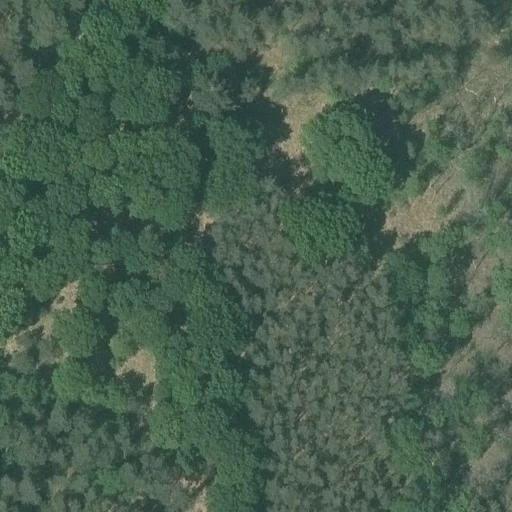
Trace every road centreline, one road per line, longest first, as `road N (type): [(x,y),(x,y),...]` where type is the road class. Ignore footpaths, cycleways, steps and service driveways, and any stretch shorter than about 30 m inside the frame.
road 1 (track): [(142,0),(258,511)]
road 2 (track): [(96,0),(0,163)]
